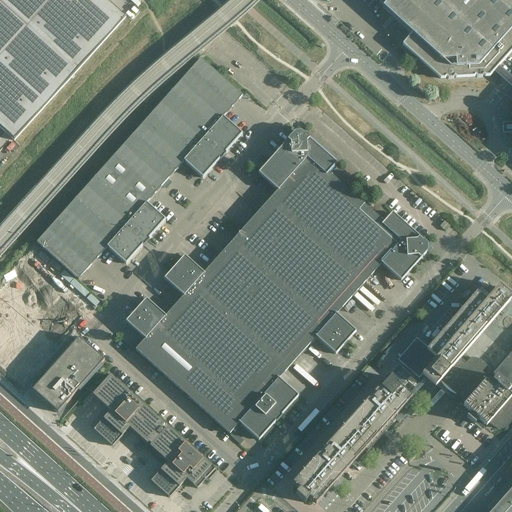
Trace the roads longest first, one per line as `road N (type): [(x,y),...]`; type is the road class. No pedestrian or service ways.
road 1 (unclassified): [(252,476),(91,333),(346,47)]
road 2 (unclassified): [(252,476),(508,190)]
road 3 (tertiary): [(508,190),(346,47)]
road 4 (unclassified): [(138,511),(0,386)]
road 5 (trunk): [(95,511),(0,425)]
